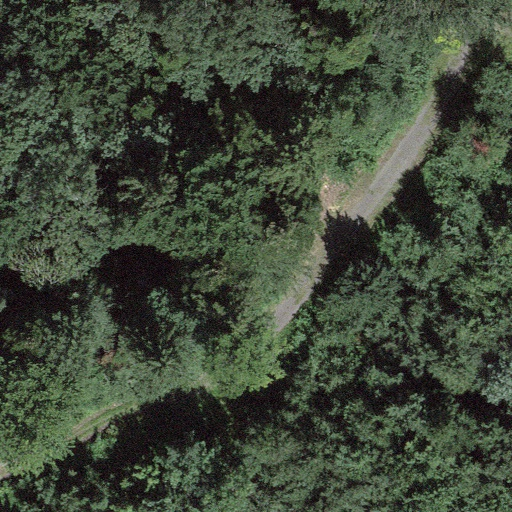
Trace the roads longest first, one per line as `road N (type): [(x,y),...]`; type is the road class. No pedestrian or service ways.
road 1 (track): [(478,0),(439,103),(313,278),(223,367)]
road 2 (track): [(223,367),(122,408),(38,464),(0,472)]
road 3 (track): [(223,367),(312,511)]
